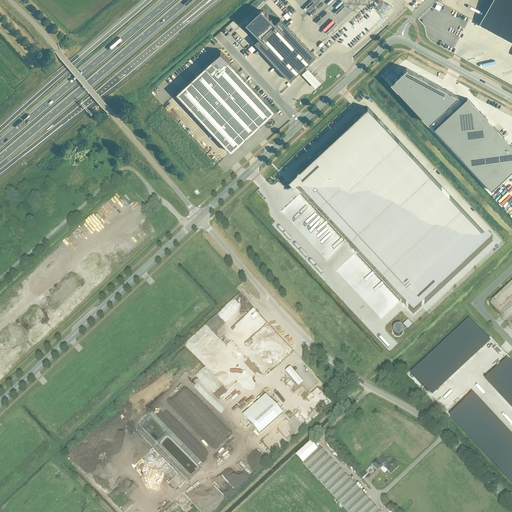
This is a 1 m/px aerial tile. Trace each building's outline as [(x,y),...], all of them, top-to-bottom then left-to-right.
[(511,0),(492,0),(479,24),(511,41),(511,0)] [(247,24),(253,31),(259,37),(257,40),(254,42),(272,61),(290,80),(301,70),(315,56),(297,37),(280,18),(277,20),(274,23),(268,16),(262,10),(262,11),(263,11),(262,12),(260,12),(259,12),(258,11),(259,10),(253,15),(247,20),(248,21),(248,20),(249,20),(250,21),(249,22),(249,24),(248,25),(247,24)] [(212,59),(176,93),(231,152),(275,111),(269,104),(227,59),(229,58),(220,49),(211,57),(212,59)] [(406,67),(390,82),(428,123),(458,95),(457,95),(456,96),(453,93),(406,67)] [(308,68),(302,73),(316,88),(321,83),(308,68)] [(511,146),(467,97),(433,128),(491,190),(511,170),(511,160),(510,159),(511,156),(511,146)] [(367,107),(288,180),(413,315),(492,241),(367,107)] [(511,282),(491,301),(499,310),(511,298),(511,282)] [(252,297),(250,299),(260,309),(262,307),(252,297)] [(247,331),(255,322),(253,320),(245,329),(247,331)] [(408,320),(403,324),(407,330),(412,325),(408,320)] [(469,321),(411,374),(428,392),(486,339),(469,321)] [(511,366),(506,360),(488,377),(511,402),(511,366)] [(303,383),(290,368),(285,372),(298,387),(303,383)] [(225,394),(229,399),(234,394),(230,389),(225,394)] [(282,415),(282,414),(266,396),(265,396),(243,415),(243,416),(259,434),(260,434),(282,415)] [(511,446),(468,399),(450,416),(511,482),(511,446)] [(287,433),(299,427),(296,421),(284,427),(287,433)] [(348,511),(380,511),(320,447),(302,463),(348,511)] [(390,474),(399,466),(393,460),(391,462),(385,456),(379,462),(390,474)]
